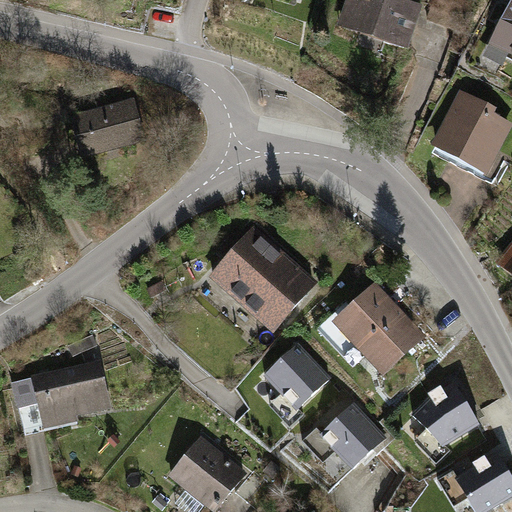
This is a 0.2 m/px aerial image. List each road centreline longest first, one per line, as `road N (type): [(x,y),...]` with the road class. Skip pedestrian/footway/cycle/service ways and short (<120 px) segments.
road 1 (tertiary): [(511,375),(460,276),(364,171),(307,153),(236,156)]
road 2 (residential): [(0,26),(202,79),(231,118),(236,156)]
road 3 (tertiary): [(236,156),(111,257),(0,331)]
